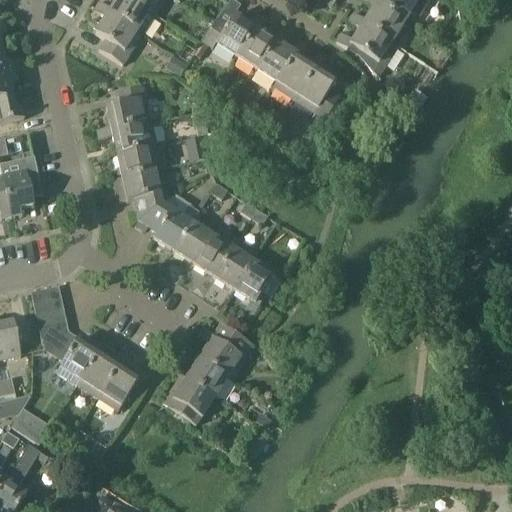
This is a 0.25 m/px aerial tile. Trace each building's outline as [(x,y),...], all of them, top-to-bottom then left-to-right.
[(118,24),(135,35),(141,38),(153,19),(148,15),(128,2),(124,0),(116,0),(116,1),(109,11),(98,4),(92,14),(103,22),(106,16),(118,24)] [(114,0),(116,1),(116,0),(124,0),(128,2),(148,15),(153,19),(164,0),(114,0)] [(234,59),(252,31),(248,28),(232,17),(239,7),(229,0),(193,57),(200,62),(208,50),(212,52),(215,47),(234,59)] [(324,0),(321,5),(330,11),(337,0),(324,0)] [(378,0),(377,2),(373,0),(361,0),(359,5),(371,12),(374,8),(386,16),(403,26),(411,14),(419,19),(430,1),(428,0),(378,0)] [(352,15),(346,25),(358,32),(361,28),(373,36),(390,47),(403,26),(386,16),(374,8),(371,12),(364,22),(352,15)] [(141,38),(135,35),(118,24),(106,16),(103,22),(93,37),(104,44),(98,53),(122,69),(129,58),(141,38)] [(256,33),(261,26),(264,22),(256,17),(248,28),(252,31),(234,59),(254,72),(267,52),(273,44),(269,41),(256,33)] [(361,28),(358,32),(351,42),(340,35),(333,45),(366,66),(368,62),(377,67),(390,47),(373,36),(361,28)] [(288,54),(283,51),(277,47),(284,36),(276,30),(269,41),(273,44),(267,52),(254,72),(274,86),(275,86),(293,57),(288,54)] [(296,59),(301,51),(303,48),(295,43),(288,54),(293,57),(275,86),(274,86),(271,92),(291,105),(313,70),(308,67),(296,59)] [(0,77),(12,75),(10,65),(3,67),(0,52),(0,77)] [(334,84),(317,72),(324,61),(316,56),(308,67),(313,70),(291,105),(322,125),(327,118),(337,124),(348,106),(328,93),(334,84)] [(179,79),(186,68),(186,67),(173,59),(165,70),(179,79)] [(0,101),(10,100),(8,87),(14,86),(12,75),(0,77),(0,101)] [(125,131),(149,126),(144,104),(146,103),(143,89),(114,95),(117,107),(104,110),(109,131),(110,135),(125,131)] [(193,94),(188,99),(189,105),(195,108),(200,104),(201,103),(199,96),(198,96),(193,94)] [(10,100),(0,101),(0,126),(22,122),(19,112),(13,113),(10,100)] [(203,114),(192,117),(197,141),(208,138),(203,114)] [(148,151),(154,150),(160,149),(165,148),(160,124),(149,126),(125,131),(110,135),(111,141),(115,158),(124,156),(148,151)] [(190,164),(205,161),(200,141),(186,144),(190,164)] [(130,179),(153,174),(165,172),(160,149),(154,150),(148,151),(124,156),(115,158),(120,182),(130,179)] [(0,181),(9,220),(21,217),(20,211),(31,209),(29,199),(41,196),(34,164),(0,171),(0,181)] [(135,225),(160,208),(153,174),(130,179),(120,182),(112,184),(117,206),(125,204),(125,206),(131,205),(133,215),(135,225)] [(0,221),(0,222),(9,220),(0,181),(0,221)] [(226,195),(215,188),(210,197),(220,204),(226,195)] [(249,222),(255,213),(245,207),(239,216),(249,222)] [(190,227),(198,215),(188,209),(180,220),(160,208),(135,225),(154,237),(150,242),(171,255),(190,227)] [(265,220),(255,213),(249,222),(251,222),(260,228),(265,220)] [(192,268),(210,239),(195,230),(203,218),(198,215),(190,227),(171,255),(192,268)] [(212,281),(230,252),(210,239),(192,268),(212,281)] [(242,259),(230,252),(212,281),(233,294),(251,265),(256,257),(247,252),(242,259)] [(257,269),(251,265),(233,294),(249,304),(241,316),(251,322),(261,308),(256,305),(260,297),(270,303),(282,285),(257,269)] [(33,309),(61,302),(58,291),(30,297),(33,309)] [(35,320),(63,314),(61,302),(33,309),(35,320)] [(38,332),(66,326),(63,314),(35,320),(38,332)] [(0,365),(20,361),(12,326),(0,329),(0,365)] [(43,354),(68,336),(66,326),(38,332),(43,354)] [(253,349),(218,327),(213,336),(202,330),(195,340),(206,347),(199,359),(196,363),(206,369),(226,381),(232,384),(253,349)] [(76,389),(98,355),(94,352),(93,351),(68,336),(43,354),(62,366),(55,376),(76,389)] [(102,358),(107,351),(109,348),(100,341),(93,351),(94,352),(98,355),(76,389),(97,402),(118,368),(114,365),(102,358)] [(214,401),(226,381),(206,369),(196,363),(199,359),(188,352),(182,362),(192,369),(184,383),(214,401)] [(123,371),(126,366),(130,360),(121,354),(114,365),(118,368),(97,402),(118,416),(139,381),(123,371)] [(184,383),(179,380),(161,410),(196,431),(201,423),(214,401),(184,383)] [(0,385),(3,400),(13,397),(10,383),(0,385)] [(12,403),(6,421),(18,418),(29,400),(27,399),(12,403)] [(8,436),(2,446),(12,452),(18,443),(8,436)] [(0,492),(0,511),(16,511),(27,496),(17,490),(39,456),(28,449),(19,463),(6,483),(0,492)] [(110,511),(113,508),(101,500),(95,510),(97,511),(110,511)] [(428,503),(430,511),(441,510),(439,501),(428,503)]
